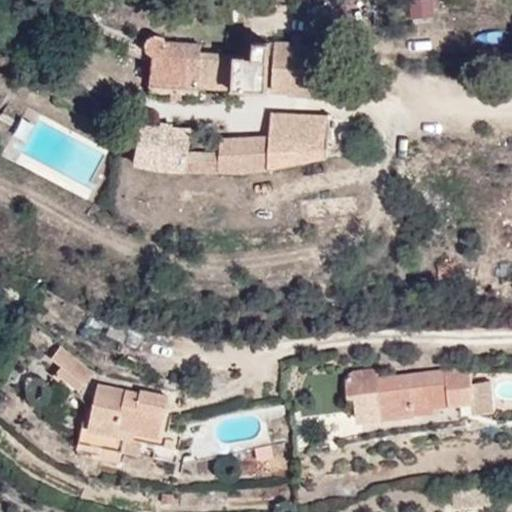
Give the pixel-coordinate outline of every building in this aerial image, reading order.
[(352,107),(343,41),(171,35),(168,95),(352,107)] [(239,135),(160,124),(155,169),(274,181),(348,161),(340,114),(285,118),(289,143),(239,135)] [(62,344),(46,362),(79,391),(95,372),(62,344)] [(502,377),(359,377),(365,424),(509,413),(502,377)] [(203,403),(121,379),(109,454),(191,464),(203,403)]
